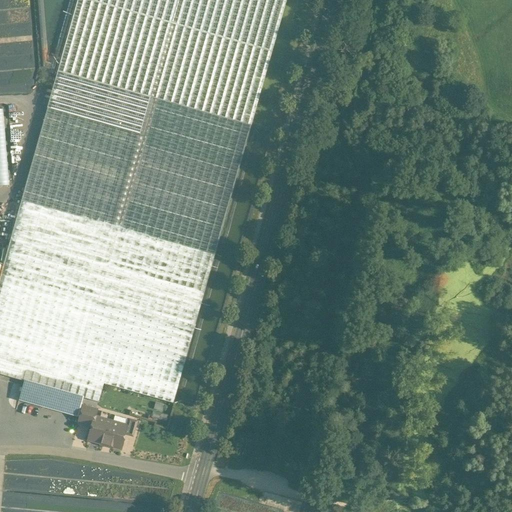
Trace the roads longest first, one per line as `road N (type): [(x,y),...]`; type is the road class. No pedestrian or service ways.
road 1 (primary): [(201,477),(339,0)]
road 2 (residential): [(201,477),(52,450),(0,449)]
